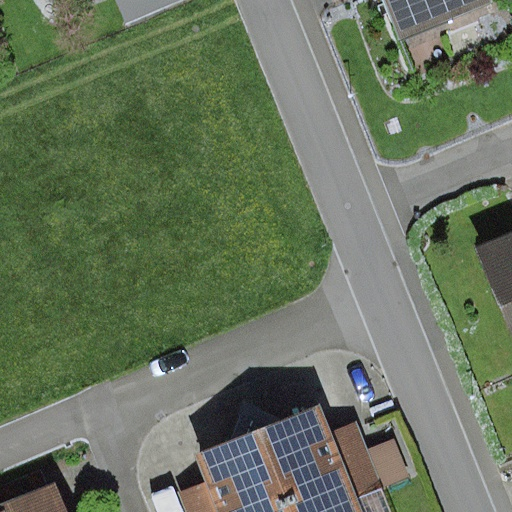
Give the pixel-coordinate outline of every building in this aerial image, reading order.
[(116,0),(128,24),(180,0),(116,0)] [(489,0),(384,0),(401,42),(492,7),(489,0)] [(511,233),(476,249),(511,335),(511,233)] [(205,484),(182,493),(189,511),(390,511),(355,420),(329,430),(319,405),(193,454),(205,484)] [(85,511),(77,490),(14,511),(85,511)]
